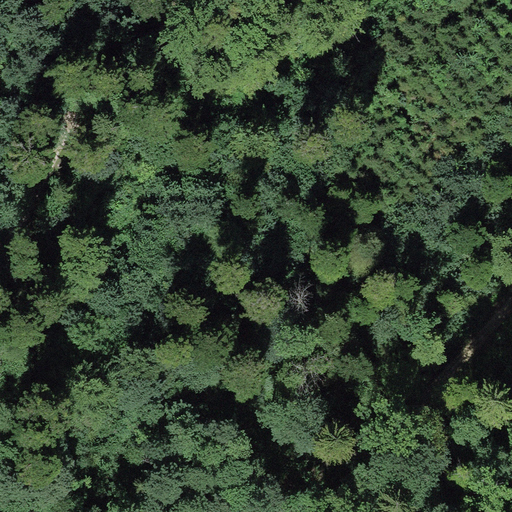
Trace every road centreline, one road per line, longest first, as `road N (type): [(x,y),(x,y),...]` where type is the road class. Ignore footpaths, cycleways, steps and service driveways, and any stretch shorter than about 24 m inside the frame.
road 1 (track): [(0,246),(132,51),(214,0)]
road 2 (track): [(340,511),(511,296)]
